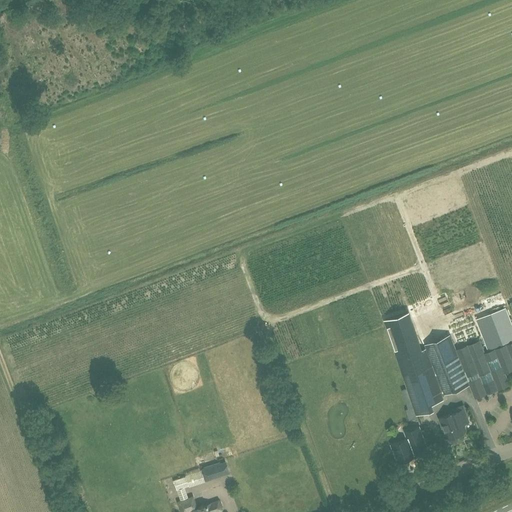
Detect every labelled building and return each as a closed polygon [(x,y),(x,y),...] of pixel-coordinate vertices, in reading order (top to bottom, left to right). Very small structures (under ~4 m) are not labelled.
[(475,397),(509,383),(504,371),(511,368),(511,342),(484,353),(479,340),(457,349),(475,397)] [(414,407),(406,410),(409,420),(417,417),(416,415),(428,411),(426,405),(443,400),(432,365),(426,348),(397,358),(403,374),(414,407)] [(447,444),(457,440),(456,435),(464,432),(460,420),(467,418),(463,406),(455,409),(456,411),(439,417),(446,435),(444,436),(447,444)] [(410,438),(391,444),(398,462),(416,456),(414,449),(416,448),(418,446),(417,443),(424,440),(419,427),(411,430),(414,437),(410,438)] [(226,461),(201,469),(206,480),(230,473),(226,461)] [(185,476),(173,480),(177,489),(189,485),(185,476)] [(218,500),(210,503),(196,508),(192,496),(178,501),(181,511),(185,511),(193,509),(194,511),(213,511),(221,509),(221,508),(221,506),(221,504),(220,503),(219,501),(218,500)]
